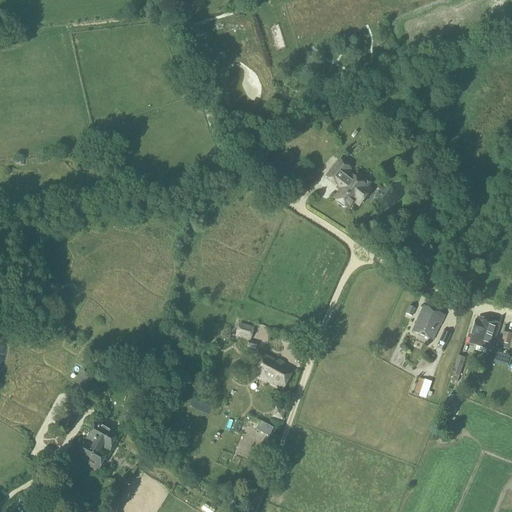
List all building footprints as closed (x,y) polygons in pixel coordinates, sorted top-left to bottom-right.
[(396,133),(406,127),(401,119),(391,124),(396,133)] [(375,136),(373,131),(366,134),(371,145),(378,143),(375,136)] [(417,138),(405,143),(411,158),(423,153),(417,138)] [(371,191),(366,187),(352,177),(351,178),(346,175),(350,170),(339,161),(327,177),(338,186),(339,184),(344,188),(335,199),(338,201),(338,204),(343,208),(346,207),(349,209),(354,202),(359,206),(371,191)] [(406,314),(411,317),(415,309),(409,306),(406,314)] [(412,331),(416,333),(432,341),(439,326),(440,327),(444,316),(423,306),(416,323),(412,331)] [(470,344),(476,346),(480,334),(484,336),(488,324),(488,321),(478,318),(477,321),(476,320),(472,334),(473,335),(470,344)] [(480,334),(476,346),(492,351),(500,325),(488,321),(488,324),(484,336),(480,334)] [(240,324),(237,334),(251,339),(254,328),(240,324)] [(446,345),(450,335),(443,332),(438,342),(446,345)] [(511,334),(504,333),(502,343),(511,345),(511,340),(511,334)] [(250,340),(248,346),(256,349),(258,343),(250,340)] [(265,355),(254,375),(283,390),(293,370),(265,355)] [(458,356),(450,380),(457,382),(465,359),(458,356)] [(425,381),(419,379),(414,392),(420,394),(425,381)] [(443,412),(455,416),(461,400),(450,395),(443,412)] [(122,427),(133,432),(143,413),(132,407),(122,427)] [(277,409),(274,417),(281,419),(284,412),(277,409)] [(76,460),(98,471),(119,433),(96,421),(76,460)] [(272,429),(264,424),(260,433),(268,437),(272,429)] [(63,511),(76,511),(63,502),(58,508),(62,511),(63,511)]
